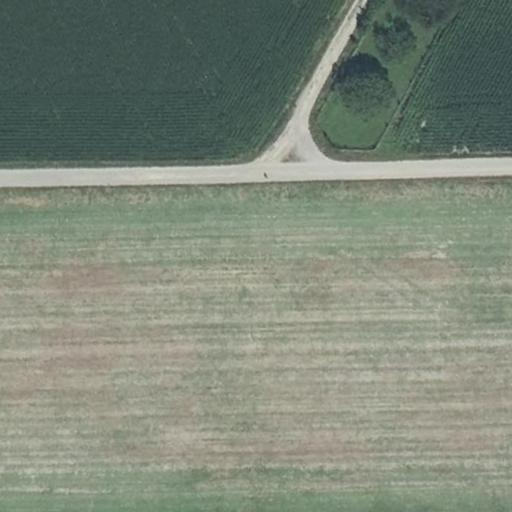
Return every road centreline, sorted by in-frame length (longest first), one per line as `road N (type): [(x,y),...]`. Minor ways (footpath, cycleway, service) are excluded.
road 1 (unclassified): [(0,177),(269,171)]
road 2 (unclassified): [(269,171),(511,167)]
road 3 (unclassified): [(269,171),(363,0)]
